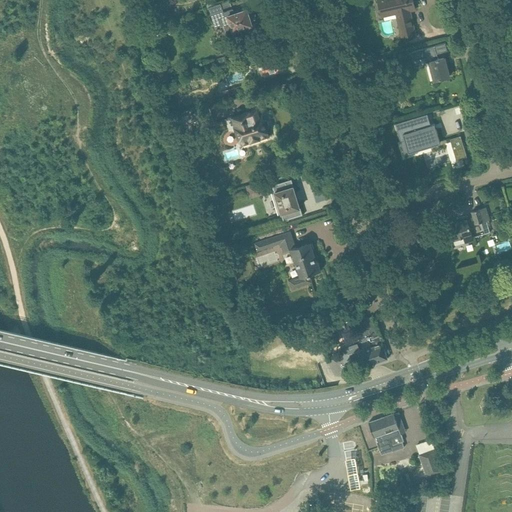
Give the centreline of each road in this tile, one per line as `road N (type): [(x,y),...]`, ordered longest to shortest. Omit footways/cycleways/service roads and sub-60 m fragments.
road 1 (secondary): [(236,397),(267,410),(328,410),(511,352)]
road 2 (secondary): [(511,333),(342,393),(236,397)]
road 3 (secondary): [(236,397),(0,340)]
road 4 (residential): [(356,217),(288,0)]
road 5 (residential): [(330,429),(511,372)]
road 6 (residential): [(356,217),(499,174)]
road 7 (residential): [(405,353),(356,217)]
road 8 (residential): [(499,174),(468,41)]
